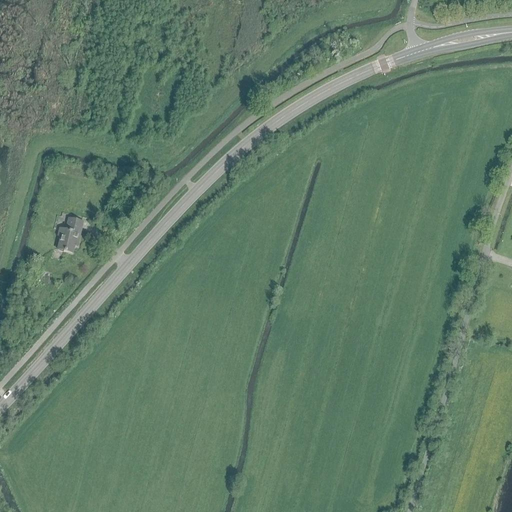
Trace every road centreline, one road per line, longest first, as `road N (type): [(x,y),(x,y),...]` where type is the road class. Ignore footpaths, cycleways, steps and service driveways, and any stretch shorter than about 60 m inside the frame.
road 1 (tertiary): [(0,407),(175,212),(257,134),(379,65),(511,32)]
road 2 (track): [(376,0),(299,33),(162,159),(57,140),(43,146),(32,158),(0,261)]
road 3 (unclassified): [(408,511),(511,172)]
